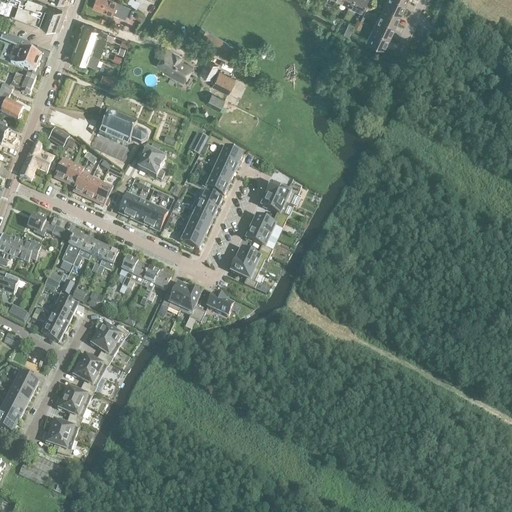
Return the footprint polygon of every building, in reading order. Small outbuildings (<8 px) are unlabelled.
[(3,0),(19,6),(18,9),(14,17),(28,22),(38,26),(39,24),(49,28),(55,30),(62,11),(32,0),(3,0)] [(125,19),(129,7),(117,2),(111,0),(95,0),(93,6),(112,14),(125,19)] [(135,9),(141,0),(128,0),(127,3),(135,9)] [(362,9),(366,0),(351,0),(350,4),(362,9)] [(400,12),(405,1),(403,0),(387,0),(385,5),(400,12)] [(395,24),(400,12),(385,5),(379,16),(395,24)] [(141,21),(144,16),(137,12),(134,17),(141,21)] [(389,35),(395,24),(379,16),(374,28),(389,35)] [(360,30),(363,22),(357,19),(353,27),(360,30)] [(103,44),(107,33),(83,24),(79,35),(103,44)] [(227,57),(233,47),(200,27),(194,37),(227,57)] [(383,47),(389,35),(374,28),(368,39),(383,47)] [(99,55),(103,44),(79,35),(71,58),(79,61),(80,62),(83,64),(85,63),(87,63),(87,62),(93,64),(96,54),(99,55)] [(20,41),(8,36),(7,40),(19,45),(20,41)] [(35,73),(42,57),(17,47),(10,63),(35,73)] [(184,82),(192,67),(179,59),(181,57),(166,48),(156,65),(168,72),(168,73),(184,82)] [(228,93),(236,79),(219,71),(212,85),(228,93)] [(29,73),(26,80),(35,83),(37,76),(29,73)] [(113,86),(116,79),(102,74),(100,82),(113,86)] [(0,91),(5,94),(11,97),(15,88),(22,91),(21,93),(29,96),(35,83),(26,80),(15,75),(10,86),(10,88),(4,85),(0,83),(0,91)] [(487,94),(496,79),(490,76),(481,91),(487,94)] [(220,110),(225,100),(212,93),(207,103),(220,110)] [(5,94),(0,103),(0,112),(1,113),(1,114),(18,122),(18,120),(20,120),(22,117),(21,114),(24,109),(9,101),(11,97),(5,94)] [(483,104),(487,99),(482,95),(478,101),(483,104)] [(105,122),(101,130),(107,133),(105,138),(122,145),(124,141),(129,143),(131,140),(141,144),(146,142),(148,137),(146,133),(136,128),(137,126),(109,113),(106,119),(105,122)] [(7,126),(0,122),(0,145),(1,146),(8,132),(6,130),(7,126)] [(53,131),(49,138),(60,144),(58,147),(62,149),(64,145),(67,141),(69,138),(54,129),(53,131)] [(191,145),(189,150),(200,157),(203,151),(205,146),(209,139),(200,135),(194,147),(191,145)] [(166,139),(164,143),(173,147),(174,142),(166,139)] [(69,140),(66,147),(72,149),(75,143),(69,140)] [(25,165),(20,177),(31,182),(35,176),(37,170),(42,172),(48,175),(55,160),(42,154),(40,152),(42,147),(39,146),(35,144),(25,165)] [(217,157),(238,167),(243,157),(226,149),(221,147),(217,157)] [(145,160),(139,171),(157,180),(157,179),(161,181),(165,174),(161,172),(166,161),(148,151),(144,160),(145,160)] [(217,157),(212,168),(216,170),(233,178),(238,167),(217,157)] [(97,162),(91,158),(88,161),(88,162),(93,166),(97,162)] [(63,162),(55,179),(65,184),(74,167),(63,162)] [(103,163),(100,166),(107,171),(110,168),(111,167),(104,162),(103,163)] [(110,169),(108,174),(122,180),(123,178),(124,176),(111,166),(110,169)] [(74,167),(65,184),(75,189),(76,189),(82,175),(84,171),(74,167)] [(215,172),(212,179),(229,187),(233,178),(216,170),(215,172)] [(75,189),(73,193),(84,198),(92,180),(86,177),(82,175),(76,189),(75,189)] [(207,177),(202,188),(207,190),(207,189),(224,198),(229,187),(212,179),(207,177)] [(92,180),(84,198),(94,203),(103,185),(92,180)] [(103,185),(94,203),(105,208),(106,206),(107,203),(113,190),(103,185)] [(272,185),(267,196),(288,206),(290,207),(295,197),(298,198),(301,192),(300,192),(301,189),(294,185),(293,188),(290,187),(288,192),(282,190),(272,185)] [(201,191),(196,201),(218,211),(223,201),(205,193),(201,191)] [(128,197),(120,214),(129,219),(138,201),(128,196),(128,197)] [(264,203),(262,208),(277,215),(275,220),(286,225),(288,219),(284,217),(288,206),(267,196),(266,197),(265,197),(262,203),(264,203)] [(138,201),(129,219),(139,223),(148,206),(149,204),(147,203),(139,199),(138,201)] [(196,202),(191,211),(213,221),(218,211),(196,201),(196,202)] [(148,206),(139,223),(149,228),(158,210),(148,206)] [(158,210),(149,228),(150,229),(159,233),(167,216),(169,213),(159,209),(159,208),(158,210)] [(187,221),(209,231),(213,221),(191,211),(191,212),(196,214),(194,218),(191,223),(187,221)] [(32,217),(27,228),(35,232),(34,234),(44,239),(46,233),(46,232),(46,231),(52,233),(51,235),(62,240),(65,232),(55,227),(57,222),(51,220),(49,225),(32,217)] [(252,228),(252,229),(271,238),(276,227),(283,231),(286,225),(275,220),(273,225),(257,218),(252,228)] [(187,221),(182,231),(204,241),(209,231),(187,221)] [(249,236),(246,240),(262,248),(260,253),(271,258),(273,252),(266,249),(267,247),(271,239),(271,238),(252,229),(251,230),(250,229),(247,235),(249,236)] [(181,234),(178,241),(182,243),(187,246),(187,247),(193,250),(194,249),(199,251),(204,241),(182,231),(181,234)] [(73,267),(86,240),(75,235),(62,262),(73,267)] [(0,252),(7,256),(13,240),(3,236),(0,243),(0,252)] [(17,260),(23,244),(13,240),(7,256),(11,257),(10,259),(14,261),(15,259),(17,260)] [(35,262),(41,246),(25,240),(23,244),(17,260),(28,264),(29,260),(35,262)] [(88,263),(91,257),(97,245),(86,240),(73,267),(77,269),(82,260),(88,263)] [(102,262),(107,250),(97,245),(91,257),(102,262)] [(110,273),(119,256),(107,250),(102,262),(99,268),(96,275),(100,277),(104,270),(110,273)] [(238,254),(236,260),(237,261),(237,262),(260,273),(265,262),(268,263),(271,258),(260,253),(258,258),(252,255),(242,250),(240,255),(238,254)] [(0,265),(6,268),(9,262),(0,258),(0,265)] [(123,297),(125,294),(138,265),(127,259),(122,272),(128,275),(119,294),(123,297)] [(236,263),(231,273),(247,280),(245,286),(255,291),(258,285),(255,283),(260,273),(237,262),(236,263)] [(141,288),(149,270),(138,265),(125,294),(129,296),(134,285),(141,288)] [(151,305),(155,297),(151,294),(154,287),(160,275),(149,270),(141,288),(147,291),(142,300),(151,305)] [(165,292),(171,280),(160,275),(154,287),(165,292)] [(19,281),(7,276),(5,281),(0,279),(0,291),(14,297),(19,281)] [(57,290),(60,284),(49,279),(45,285),(57,290)] [(167,296),(163,307),(180,315),(181,313),(180,312),(190,291),(189,290),(190,289),(184,286),(183,288),(179,286),(175,293),(173,299),(167,296)] [(82,304),(87,295),(76,290),(72,299),(82,304)] [(190,291),(180,312),(181,313),(186,315),(191,317),(190,319),(196,323),(201,325),(206,314),(195,309),(201,296),(190,291)] [(98,310),(101,304),(86,297),(83,303),(98,310)] [(211,303),(208,309),(228,318),(234,306),(227,303),(227,302),(216,297),(215,298),(214,297),(211,303)] [(74,318),(74,317),(73,316),(78,307),(61,299),(56,309),(73,317),(74,318)] [(12,306),(7,317),(25,326),(30,316),(12,306)] [(69,327),(70,326),(68,326),(73,317),(56,309),(52,318),(68,326),(69,327)] [(133,327),(136,321),(127,317),(124,323),(133,327)] [(65,336),(65,335),(64,335),(68,326),(52,318),(47,327),(63,335),(65,336)] [(115,332),(107,327),(107,326),(105,324),(99,332),(100,333),(98,335),(119,349),(126,340),(129,336),(119,328),(115,332)] [(60,345),(60,344),(59,344),(63,335),(47,327),(43,336),(60,345)] [(15,349),(20,340),(9,335),(4,343),(15,349)] [(119,349),(98,335),(97,338),(96,337),(91,345),(93,347),(94,347),(102,352),(99,357),(111,364),(114,359),(113,359),(119,349)] [(96,362),(87,357),(88,356),(85,355),(80,363),(81,364),(80,366),(102,379),(107,369),(108,369),(111,364),(99,357),(96,362)] [(102,379),(80,366),(78,369),(77,369),(73,377),(76,379),(76,378),(85,383),(83,388),(95,394),(97,389),(97,388),(102,379)] [(40,384),(32,379),(34,374),(24,369),(16,384),(34,393),(39,384),(40,384)] [(35,394),(34,393),(16,384),(11,394),(29,404),(33,394),(35,395),(35,394)] [(80,393),(71,389),(68,387),(64,396),(65,396),(64,399),(87,409),(91,399),(92,399),(95,394),(83,388),(80,393)] [(30,404),(29,404),(11,394),(6,405),(23,414),(28,404),(29,405),(30,404)] [(87,409),(64,399),(63,402),(62,402),(58,411),(61,412),(62,411),(71,415),(69,420),(81,425),(83,420),(83,419),(87,409)] [(25,414),(23,414),(6,405),(0,415),(18,424),(23,414),(24,415),(25,414)] [(19,424),(18,424),(0,415),(0,427),(13,435),(18,424),(19,425),(19,424)] [(79,431),(81,425),(69,420),(67,426),(57,423),(57,422),(54,421),(51,430),(52,430),(51,433),(75,441),(78,430),(79,431)] [(75,441),(51,433),(50,436),(49,436),(46,445),(49,446),(50,445),(54,447),(53,450),(58,451),(58,454),(70,457),(72,452),(71,452),(75,441)] [(62,494),(76,464),(20,439),(17,447),(30,453),(20,475),(62,494)]
